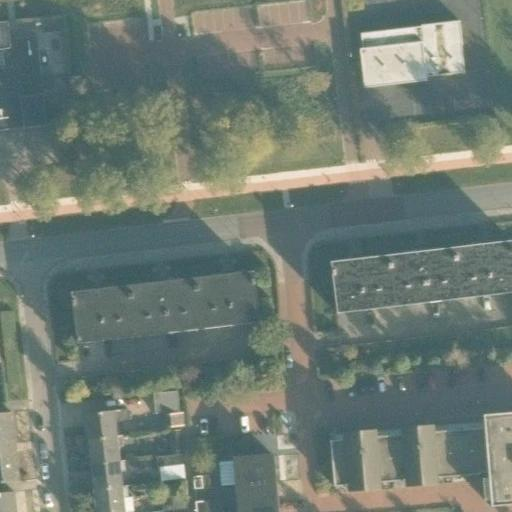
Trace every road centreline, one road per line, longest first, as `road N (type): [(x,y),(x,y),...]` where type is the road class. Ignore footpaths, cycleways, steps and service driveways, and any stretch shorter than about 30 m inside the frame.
road 1 (tertiary): [(26,253),(285,222)]
road 2 (residential): [(26,253),(55,511)]
road 3 (tertiary): [(285,222),(511,194)]
road 4 (residential): [(301,416),(285,222)]
